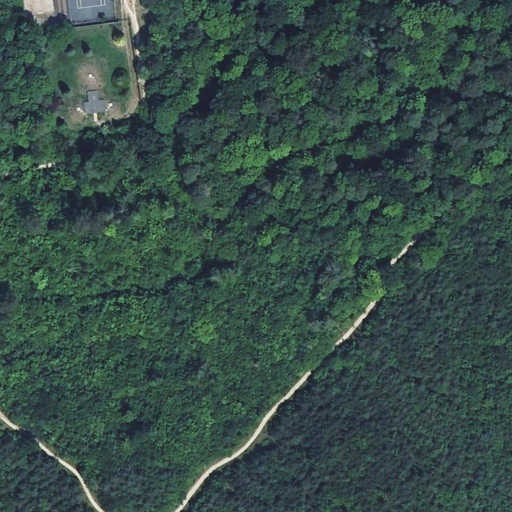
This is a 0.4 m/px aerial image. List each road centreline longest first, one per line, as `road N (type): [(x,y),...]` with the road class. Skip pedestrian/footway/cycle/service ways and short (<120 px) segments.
road 1 (track): [(176,511),(345,336),(403,249),(511,151)]
road 2 (track): [(147,133),(0,176)]
road 3 (track): [(0,414),(73,469),(103,511)]
